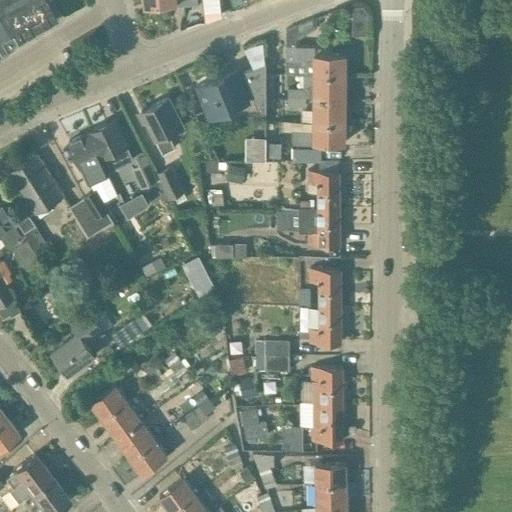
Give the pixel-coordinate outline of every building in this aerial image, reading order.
[(0,0),(0,26),(10,44),(54,18),(43,0),(0,0)] [(220,0),(203,0),(206,21),(211,19),(222,15),(220,0)] [(286,47),(286,64),(286,73),(314,73),(314,75),(345,75),(345,53),(315,53),(315,47),(315,45),(299,45),(299,39),(316,27),(315,17),(287,28),(286,47)] [(0,49),(10,44),(0,26),(0,49)] [(266,110),(266,61),(243,70),(259,113),(266,110)] [(249,100),(237,68),(197,83),(210,116),(249,100)] [(288,97),(306,97),(314,97),(345,97),(345,75),(314,75),(314,84),(306,89),(288,89),(288,97)] [(169,132),(184,124),(168,95),(141,110),(165,153),(177,146),(169,132)] [(306,97),(288,97),(288,105),(306,106),(306,97)] [(314,119),(345,119),(345,97),(314,97),(314,119)] [(121,158),(132,153),(116,118),(90,130),(90,131),(102,158),(117,151),(121,158)] [(314,119),(314,132),(293,132),(293,143),(315,143),(315,141),(345,141),(345,119),(314,119)] [(69,141),(80,163),(81,162),(90,182),(110,173),(102,158),(90,131),(69,141)] [(36,212),(64,194),(38,154),(11,171),(36,212)] [(159,181),(150,161),(133,168),(143,188),(159,181)] [(230,164),(227,179),(243,181),(245,167),(230,164)] [(172,165),(158,172),(170,198),(185,191),(172,165)] [(310,170),(309,184),(318,184),(318,207),(340,206),(340,170),(320,170),(310,170)] [(97,218),(109,212),(108,210),(111,208),(105,199),(97,187),(94,189),(83,196),(88,204),(97,218)] [(224,203),(222,188),(210,189),(212,204),(224,203)] [(0,234),(9,248),(23,239),(14,225),(18,223),(0,195),(0,234)] [(70,206),(80,221),(89,235),(113,220),(110,213),(109,212),(97,218),(88,204),(83,196),(82,197),(83,198),(70,206)] [(302,207),(299,207),(299,231),(309,231),(309,244),(338,243),(340,206),(318,207),(310,207),(302,207)] [(36,225),(30,214),(18,222),(25,232),(36,225)] [(30,239),(18,247),(31,265),(43,256),(30,239)] [(233,244),(212,244),(214,256),(233,256),(233,244)] [(184,263),(193,279),(207,271),(198,256),(184,263)] [(161,257),(153,261),(157,270),(166,266),(161,257)] [(341,305),(340,268),(309,268),(309,283),(319,283),(319,305),(341,305)] [(1,277),(0,277),(0,305),(13,298),(1,277)] [(311,305),(311,289),(298,290),(299,305),(311,305)] [(319,305),(320,327),(310,327),(310,342),(342,342),(341,305),(319,305)] [(59,316),(59,321),(62,325),(70,320),(65,312),(59,316)] [(88,343),(104,332),(91,313),(74,325),(78,331),(53,349),(68,370),(94,352),(88,343)] [(134,317),(112,333),(122,347),(143,331),(134,317)] [(266,339),(255,339),(255,354),(266,354),(290,354),(290,339),(266,339)] [(183,361),(175,351),(165,358),(173,368),(183,361)] [(290,354),(266,354),(255,354),(256,369),(272,369),(290,369),(290,354)] [(154,382),(164,375),(154,361),(144,368),(149,375),(154,382)] [(173,368),(178,376),(188,368),(183,361),(173,368)] [(343,403),(342,366),(311,366),(311,380),(313,380),(314,403),(343,403)] [(154,382),(161,392),(176,382),(168,372),(164,375),(154,382)] [(255,378),(249,379),(249,377),(239,378),(242,396),(257,393),(255,378)] [(92,401),(105,419),(130,400),(117,382),(92,401)] [(194,396),(199,404),(209,396),(204,389),(194,396)] [(199,404),(182,416),(191,427),(208,416),(207,414),(216,406),(209,396),(199,404)] [(105,419),(118,436),(143,418),(136,409),(130,400),(105,419)] [(314,403),(314,426),(312,426),(312,441),(343,440),(343,403),(314,403)] [(258,408),(242,410),(247,438),(268,435),(265,421),(260,422),(258,408)] [(6,414),(0,418),(0,446),(20,431),(6,414)] [(156,435),(143,418),(118,436),(131,454),(156,435)] [(303,426),(282,426),(283,440),(303,440),(303,426)] [(131,454),(144,472),(169,453),(156,435),(131,454)] [(236,443),(225,447),(229,457),(240,453),(236,443)] [(33,491),(52,475),(35,453),(15,468),(16,470),(6,478),(12,487),(9,489),(18,501),(32,490),(33,491)] [(243,464),(240,453),(229,457),(233,468),(243,464)] [(277,484),(270,465),(274,465),(275,453),(253,453),(266,488),(277,484)] [(346,483),(346,462),(316,462),(317,484),(346,483)] [(249,468),(241,473),(249,484),(256,479),(249,468)] [(52,475),(33,491),(42,502),(31,510),(32,511),(52,511),(70,498),(52,475)] [(175,511),(199,495),(186,478),(162,495),(174,511),(175,511)] [(347,505),(346,483),(317,484),(317,506),(347,505)] [(267,511),(275,509),(269,491),(257,495),(263,511),(267,511)] [(210,511),(199,495),(175,511),(210,511)]
